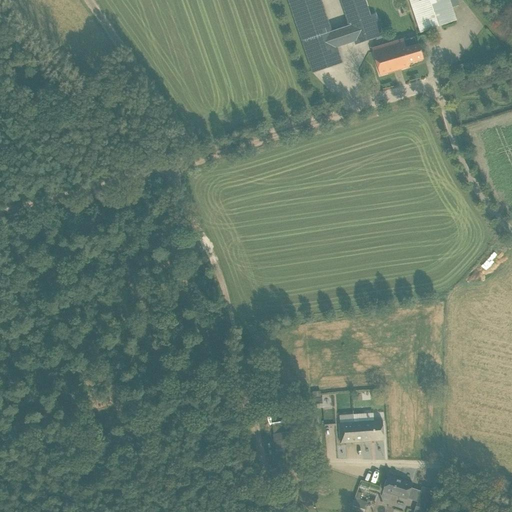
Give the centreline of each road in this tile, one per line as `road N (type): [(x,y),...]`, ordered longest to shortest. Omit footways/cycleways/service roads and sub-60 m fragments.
road 1 (track): [(441,101),(432,85),(389,94),(196,155)]
road 2 (track): [(0,436),(197,384),(236,356)]
road 3 (track): [(196,155),(0,212)]
road 4 (track): [(236,356),(215,268),(169,166)]
road 5 (track): [(91,0),(196,155)]
road 6 (track): [(236,356),(275,511)]
road 7 (unclassified): [(511,226),(477,190),(441,101)]
